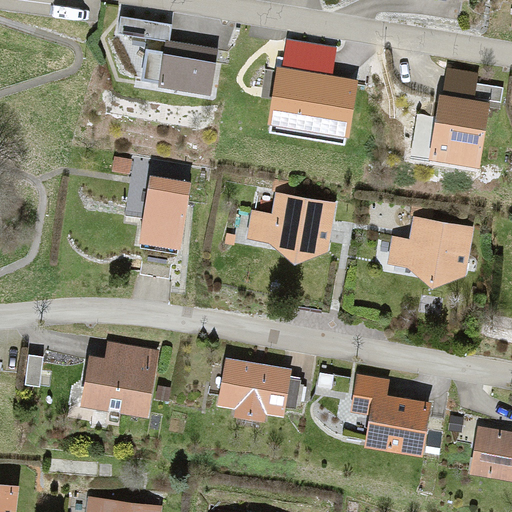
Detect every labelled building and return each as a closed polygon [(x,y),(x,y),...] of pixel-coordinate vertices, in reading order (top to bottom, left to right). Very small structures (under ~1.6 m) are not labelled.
[(175,20),(127,10),(123,33),(150,39),(143,72),(214,85),(222,44),(172,35),(175,20)] [(361,86),(289,76),(282,128),(353,138),(361,86)] [(473,90),(443,85),(431,153),(485,162),(496,97),(502,96),(505,82),(476,77),(473,90)] [(187,185),(151,179),(141,243),(177,248),(187,185)] [(335,204),(277,194),(273,217),(256,214),(251,243),(273,245),(297,259),(327,255),(335,204)] [(473,230),(415,220),(411,243),(394,240),(389,268),(411,271),(435,285),(464,281),(473,230)] [(90,359),(84,405),(149,413),(157,354),(108,347),(106,361),(90,359)] [(294,375),(224,362),(215,408),(285,421),(294,375)] [(387,381),(358,376),(353,410),(373,413),(367,447),(421,455),(429,405),(384,398),(387,381)] [(511,433),(482,428),(474,472),(511,478),(511,433)] [(0,486),(0,511),(12,511),(15,488),(0,486)] [(162,511),(163,509),(90,502),(89,511),(162,511)]
